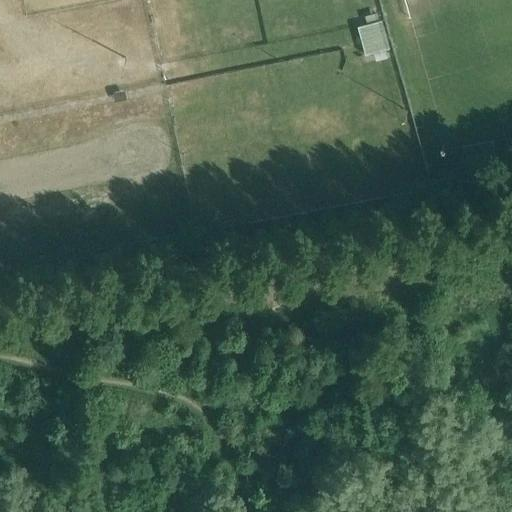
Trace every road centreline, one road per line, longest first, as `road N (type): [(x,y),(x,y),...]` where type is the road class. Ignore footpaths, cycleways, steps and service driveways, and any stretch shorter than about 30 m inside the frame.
road 1 (track): [(0,303),(511,208)]
road 2 (track): [(0,353),(196,398),(237,447),(239,511)]
